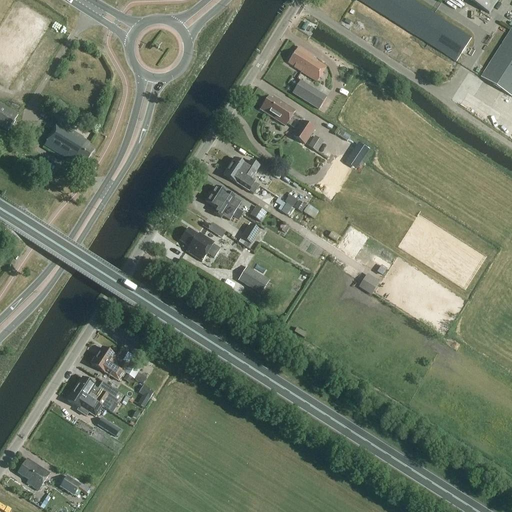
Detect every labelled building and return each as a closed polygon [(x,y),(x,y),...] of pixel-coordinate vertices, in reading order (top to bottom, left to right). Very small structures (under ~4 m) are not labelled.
[(358,0),(456,62),(472,38),(412,0),(358,0)] [(467,0),(490,14),(498,0),(467,0)] [(488,20),(492,22),(498,13),(494,11),(488,20)] [(294,32),(289,28),(294,22),(289,18),(283,25),(288,28),(285,31),(291,36),(294,32)] [(511,28),(481,78),(511,97),(511,28)] [(317,82),(326,67),(313,59),(314,58),(299,47),(288,64),(317,82)] [(318,110),(326,98),(300,81),(292,93),(318,110)] [(295,112),(273,98),(271,101),(268,99),(260,111),(285,127),(295,112)] [(0,128),(8,133),(18,117),(0,105),(0,128)] [(304,145),(315,130),(302,121),(291,137),(304,145)] [(84,168),(95,150),(88,146),(90,143),(83,139),(84,138),(59,123),(44,147),(72,164),(74,162),(84,168)] [(317,153),(324,143),(315,137),(308,147),(317,153)] [(250,181),(251,181),(256,172),(247,167),(234,159),(228,168),(250,181)] [(302,170),(306,163),(301,160),(297,167),(302,170)] [(250,181),(228,168),(223,176),(253,195),(259,187),(250,182),(251,181),(250,181)] [(215,188),(210,195),(236,211),(241,203),(234,199),(234,198),(227,193),(226,194),(215,188)] [(236,211),(210,195),(205,203),(216,210),(213,214),(221,219),(222,217),(229,222),(233,216),(239,220),(241,215),(242,214),(236,211)] [(289,195),(285,202),(293,208),(298,201),(289,195)] [(312,198),(308,204),(325,214),(332,202),(327,199),(323,205),(312,198)] [(277,200),(275,204),(280,207),(278,210),(281,213),(286,206),(277,200)] [(298,202),(294,209),(301,213),(305,207),(298,202)] [(260,223),(266,213),(255,207),(249,216),(260,223)] [(306,209),(303,213),(313,220),(316,216),(306,209)] [(178,225),(186,228),(189,222),(181,219),(178,225)] [(205,223),(202,228),(207,231),(210,226),(205,223)] [(217,238),(221,231),(211,224),(210,226),(207,231),(217,238)] [(251,251),(254,247),(251,245),(261,231),(250,225),(238,243),(251,251)] [(197,235),(188,229),(179,242),(189,248),(186,253),(201,263),(207,254),(214,259),(220,250),(213,245),(214,243),(198,233),(197,235)] [(247,268),(238,282),(260,296),(268,282),(247,268)] [(353,297),(360,285),(348,277),(340,290),(353,297)] [(305,339),(308,334),(296,328),(294,333),(305,339)] [(96,356),(124,374),(127,375),(131,378),(134,380),(142,368),(127,358),(124,363),(113,357),(114,356),(101,348),(96,356)] [(120,380),(124,374),(96,356),(90,365),(104,374),(108,369),(113,373),(112,375),(120,380)] [(143,386),(148,378),(140,373),(134,381),(143,386)] [(75,389),(103,407),(107,400),(118,406),(124,396),(113,389),(109,396),(82,378),(75,389)] [(143,387),(139,394),(149,400),(153,393),(143,387)] [(85,402),(92,407),(91,408),(99,413),(103,407),(75,389),(66,402),(80,410),(85,402)] [(101,419),(97,426),(115,438),(119,431),(101,419)] [(38,492),(50,474),(27,459),(17,474),(28,482),(26,484),(31,487),(32,488),(38,492)] [(0,486),(13,494),(13,492),(26,499),(31,490),(5,476),(0,485),(0,486)] [(89,491),(67,477),(60,488),(74,497),(78,491),(86,496),(89,491)]
